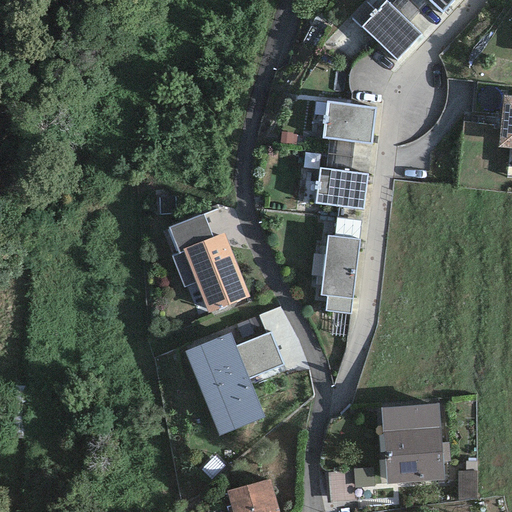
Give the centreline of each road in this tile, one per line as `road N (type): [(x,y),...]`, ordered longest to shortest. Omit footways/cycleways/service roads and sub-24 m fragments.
road 1 (residential): [(325,419),(347,395),(368,326),(396,95),(490,0)]
road 2 (residential): [(325,419),(321,360),(268,265),(244,181),(293,0)]
